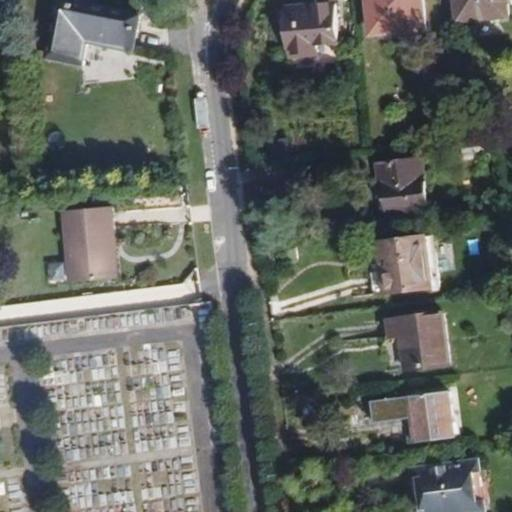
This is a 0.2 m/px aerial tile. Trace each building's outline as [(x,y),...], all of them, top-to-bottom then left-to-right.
[(62,0),(59,0),(46,61),(86,68),(91,45),(134,53),(142,16),(62,0)] [(367,0),(371,36),(428,32),(425,0),(367,0)] [(455,0),(457,24),(509,19),(507,0),(455,0)] [(336,4),(287,10),(290,59),(317,56),(317,47),(338,45),(336,4)] [(493,142),(460,146),(462,162),(494,158),(493,142)] [(289,144),(270,148),(272,160),(291,156),(289,144)] [(511,148),(500,148),(501,158),(511,157),(511,148)] [(377,164),(383,218),(428,214),(423,160),(377,164)] [(112,281),(111,249),(118,249),(115,209),(65,213),(71,284),(112,281)] [(376,244),(383,297),(434,291),(428,238),(376,244)] [(120,280),(118,249),(111,249),(112,281),(120,280)] [(399,340),(404,374),(451,369),(445,314),(387,321),(389,341),(399,340)] [(408,401),(413,443),(454,439),(449,396),(408,401)] [(479,462),(412,471),(417,506),(420,506),(421,511),(485,511),(485,503),(481,502),(478,474),(480,474),(479,462)]
